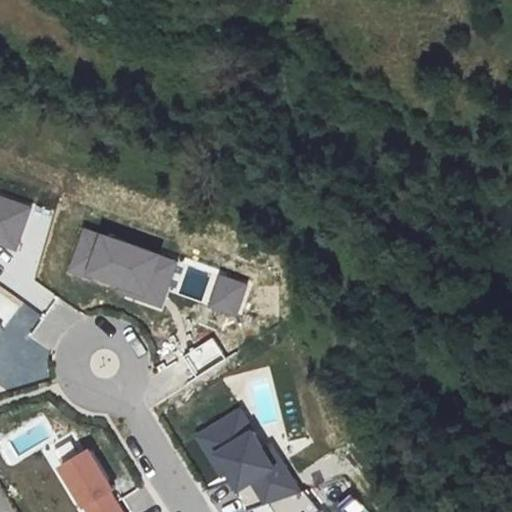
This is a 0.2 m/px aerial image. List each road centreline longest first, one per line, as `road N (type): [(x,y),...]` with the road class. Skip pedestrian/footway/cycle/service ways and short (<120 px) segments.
road 1 (residential): [(70,366),(72,351),(92,330),(121,332),(139,356),(121,394)]
road 2 (residential): [(121,394),(193,511)]
